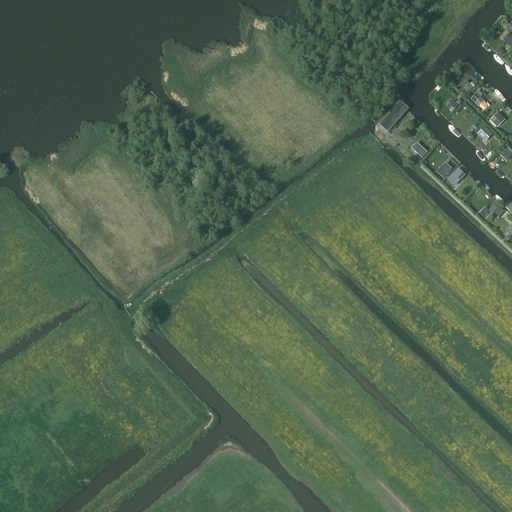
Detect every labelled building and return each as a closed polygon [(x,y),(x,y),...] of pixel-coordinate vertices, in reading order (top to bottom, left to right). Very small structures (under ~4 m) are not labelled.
[(499,62),(478,43),(470,52),(491,72),(499,62)] [(489,74),(472,59),(467,64),(483,79),(489,74)] [(511,74),(502,65),(494,74),(511,91),(511,74)] [(511,92),(496,78),(488,86),(504,100),(511,92)] [(465,97),(478,84),(475,81),(469,86),(466,82),(458,90),(465,97)] [(478,109),(485,102),(481,98),(483,96),(479,91),(470,101),(478,109)] [(388,133),(410,109),(401,101),(379,124),(388,133)] [(446,122),(428,104),(422,110),(440,128),(446,122)] [(458,107),(455,104),(449,110),(452,114),(458,107)] [(441,132),(423,114),(417,120),(436,138),(441,132)] [(494,127),(502,118),(498,114),(489,123),(494,127)] [(477,131),(482,126),(477,121),(472,126),(477,131)] [(451,127),(448,127),(447,130),(457,139),(460,136),(451,127)] [(485,144),(493,136),(484,128),(477,136),(485,144)] [(465,158),(448,142),(443,147),(461,163),(465,158)] [(486,160),(468,143),(462,150),(480,167),(486,160)] [(422,159),(427,154),(419,147),(414,152),(422,159)] [(506,163),(511,157),(511,153),(506,148),(499,156),(506,163)] [(486,177),(467,160),(463,165),(481,182),(486,177)] [(443,180),(452,171),(445,165),(436,174),(443,180)] [(455,189),(465,178),(457,170),(447,181),(455,189)] [(487,180),(482,185),(496,198),(501,193),(487,180)] [(502,204),(511,213),(511,202),(508,198),(502,204)] [(485,221),(496,209),(493,207),(489,212),(485,209),(479,215),(485,221)]
